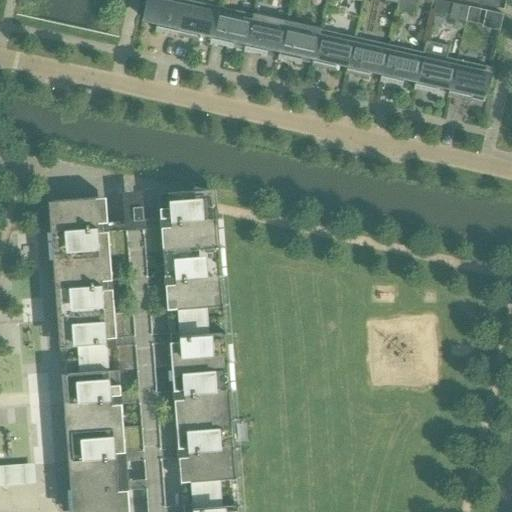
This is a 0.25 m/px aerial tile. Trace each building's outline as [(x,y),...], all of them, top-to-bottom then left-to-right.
[(175,38),(176,38),(184,0),(144,0),(142,10),(146,11),(144,20),(145,20),(157,22),(155,34),(161,35),(161,33),(175,36),(175,38)] [(200,32),(212,34),(212,35),(219,7),(187,0),(184,0),(176,38),(177,39),(178,36),(192,39),(192,42),(197,43),(200,32)] [(498,0),(484,0),(483,5),(498,8),(500,0),(498,0)] [(465,22),(469,7),(454,4),(451,19),(465,22)] [(233,46),(244,49),(246,42),(253,15),(219,7),(212,35),(212,34),(209,46),(211,46),(212,44),(226,47),(226,49),(231,51),(233,46)] [(268,47),(280,50),(287,22),(253,15),(246,42),(244,49),(243,53),(245,54),(246,51),(260,55),(260,57),(265,58),(268,47)] [(300,61),(312,64),(314,57),(321,30),(287,22),(280,50),(277,61),(279,61),(280,59),(294,62),(294,64),(299,66),(300,61)] [(336,62),(348,65),(355,37),(321,30),(314,57),(312,64),(311,68),(313,69),(314,66),(328,70),(328,72),(333,73),(336,62)] [(370,69),(382,72),(389,45),(355,37),(348,65),(345,76),(347,76),(348,74),(362,77),(362,79),(367,81),(370,69)] [(438,85),(450,87),(457,60),(446,57),(449,45),(425,40),(423,52),(416,80),(413,91),(415,92),(416,89),(430,92),(429,95),(435,96),(438,85)] [(404,77),(416,80),(423,52),(389,45),(382,72),(379,83),(381,84),(382,82),(396,85),(396,87),(401,88),(404,77)] [(450,87),(447,99),(449,99),(450,97),(464,100),(463,102),(469,104),(472,92),(483,95),(485,96),(487,87),(490,88),(495,68),(457,60),(450,87)] [(56,299),(61,298),(68,393),(63,394),(65,414),(70,413),(73,451),(68,451),(69,471),(75,471),(78,511),(129,511),(128,490),(118,490),(115,454),(124,454),(125,458),(179,454),(179,450),(188,449),(188,456),(179,457),(181,482),(190,482),(192,511),(240,511),(240,505),(234,505),(231,459),(236,458),(227,333),(221,333),(218,286),(223,286),(217,210),(217,203),(216,194),(216,189),(207,190),(194,187),(193,191),(158,193),(159,197),(161,222),(143,223),(142,207),(125,208),(124,208),(125,224),(108,226),(106,197),(49,202),(53,261),(58,260),(59,278),(55,279),(56,299)] [(4,468),(5,484),(25,482),(24,466),(4,468)]
